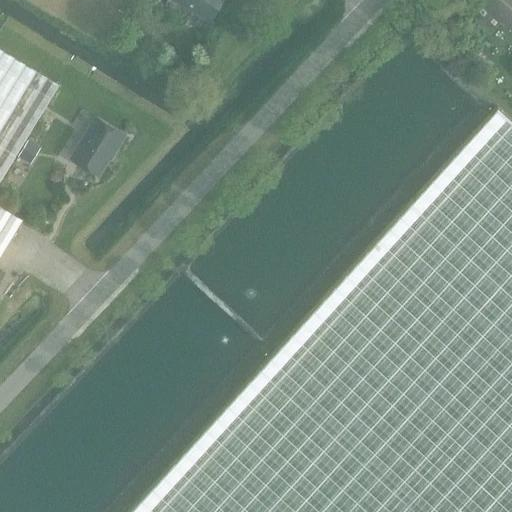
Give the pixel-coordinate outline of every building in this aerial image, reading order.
[(175,0),(209,20),(220,0),(175,0)] [(511,0),(479,0),(511,29),(511,0)] [(0,205),(0,179),(58,84),(0,48),(0,255),(22,219),(0,205)] [(511,511),(511,119),(497,107),(271,355),(444,511),(511,511)] [(98,174),(123,133),(95,116),(71,157),(98,174)] [(444,511),(271,355),(127,511),(444,511)]
